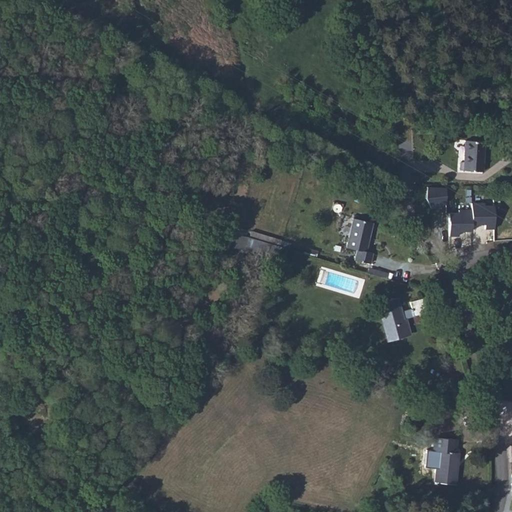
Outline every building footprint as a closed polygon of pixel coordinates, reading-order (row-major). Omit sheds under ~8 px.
[(460,162),(459,170),(482,171),(484,141),(464,140),(463,162),(460,162)] [(445,188),(426,187),(424,197),(430,208),(445,203),(445,188)] [(471,209),(471,224),(484,224),(484,229),(494,229),(493,206),(484,206),(483,203),(470,203),(471,209)] [(458,231),(471,231),(471,224),(471,209),(458,209),(458,213),(448,213),(448,236),(458,236),(458,231)] [(365,252),(372,223),(362,220),(353,218),(352,218),(346,247),(356,250),(354,260),(370,263),(372,253),(365,252)] [(250,231),(248,237),(280,246),(285,248),(287,242),(250,231)] [(248,237),(246,236),(244,250),(276,259),(280,246),(248,237)] [(377,304),(386,337),(400,334),(401,337),(410,334),(405,318),(427,312),(423,298),(409,302),(411,308),(400,311),(397,298),(377,304)] [(424,405),(415,402),(409,414),(418,417),(424,405)] [(435,409),(424,405),(418,417),(416,421),(430,425),(435,409)] [(457,439),(434,437),(433,451),(438,451),(436,467),(434,482),(455,484),(458,453),(455,453),(457,439)] [(431,467),(436,467),(438,451),(433,451),(429,454),(428,461),(431,467)]
